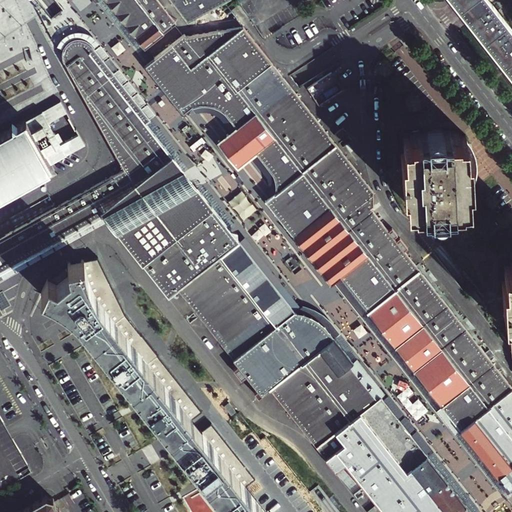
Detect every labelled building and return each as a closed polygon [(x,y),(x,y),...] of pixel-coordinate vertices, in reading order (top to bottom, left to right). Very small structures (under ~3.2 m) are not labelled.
[(106,0),(108,1),(116,11),(117,13),(125,23),(126,25),(134,35),(145,48),(177,23),(158,0),(106,0)] [(167,0),(186,24),(189,23),(170,0),(167,0)] [(170,0),(189,23),(228,0),(170,0)] [(489,0),(451,0),(460,11),(469,21),(492,3),(489,0)] [(511,29),(492,3),(469,21),(511,76),(511,29)] [(511,389),(511,390),(511,389),(511,384),(406,250),(410,248),(401,237),(398,240),(395,237),(399,234),(394,227),(390,230),(372,208),(374,206),(375,195),(373,193),(375,191),(243,26),(187,35),(185,33),(154,57),(153,58),(144,65),(183,114),(192,107),(196,106),(199,105),(204,105),(208,105),(212,105),(217,107),(221,109),(225,112),(227,115),(229,117),(237,127),(245,137),(248,141),(257,152),(264,162),(266,164),(274,173),(273,174),(274,175),(276,180),(276,185),(276,192),(275,192),(265,199),(332,283),(341,276),(344,281),(346,283),(350,289),(355,295),(358,298),(358,299),(360,300),(363,304),(364,306),(367,310),(368,311),(369,312),(377,322),(378,324),(386,334),(388,336),(414,369),(416,371),(423,381),(425,383),(434,395),(442,404),(443,405),(471,440),(472,442),(481,454),(501,479),(500,480),(505,486),(506,485),(509,489),(511,487),(511,486),(511,389)] [(94,48),(91,44),(89,42),(86,40),(80,39),(77,39),(73,39),(70,41),(68,43),(66,45),(64,48),(63,51),(63,52),(62,56),(63,61),(124,169),(59,206),(60,209),(57,210),(56,208),(31,222),(32,225),(29,226),(28,223),(6,236),(7,239),(0,242),(0,274),(1,274),(1,273),(12,267),(12,268),(14,266),(25,260),(27,259),(38,252),(38,253),(40,251),(51,245),(53,244),(65,237),(65,238),(67,237),(67,236),(77,230),(77,231),(80,229),(79,229),(90,223),(91,223),(93,222),(93,221),(104,215),(122,206),(120,198),(120,190),(121,186),(124,181),(128,176),(130,178),(132,177),(131,176),(137,172),(152,190),(186,171),(175,159),(175,157),(174,157),(147,123),(151,119),(105,61),(104,61),(103,60),(104,59),(96,49),(95,50),(94,48)] [(319,105),(345,89),(333,70),(307,85),(319,105)] [(0,192),(37,172),(86,144),(80,134),(60,145),(47,121),(67,110),(61,100),(0,133),(0,192)] [(245,137),(237,127),(219,142),(238,167),(257,152),(248,141),(245,137)] [(344,127),(335,134),(339,138),(347,132),(344,127)] [(430,209),(447,208),(447,206),(454,206),(454,203),(462,203),(462,200),(469,200),(468,183),(471,183),(470,152),(467,152),(466,136),(459,136),(459,133),(451,134),(451,131),(443,132),(443,130),(426,131),(426,133),(419,133),(419,136),(411,136),(411,138),(404,139),(405,155),(402,156),(404,187),(406,186),(407,203),(414,203),(414,205),(423,205),(423,207),(430,207),(430,209)] [(38,174),(43,183),(57,175),(52,166),(38,174)] [(176,233),(176,234),(184,244),(191,238),(184,231),(185,230),(183,228),(184,228),(179,222),(177,223),(168,212),(164,207),(198,187),(193,181),(186,171),(152,190),(137,172),(131,176),(132,177),(130,178),(128,176),(124,181),(121,186),(120,190),(120,198),(122,206),(104,215),(117,231),(134,221),(144,233),(152,239),(164,240),(174,235),(174,234),(175,233),(176,233)] [(475,511),(327,326),(324,322),(320,320),(314,317),(309,314),(303,312),(296,311),(287,300),(288,298),(286,298),(278,288),(278,286),(277,286),(269,276),(269,275),(268,275),(259,264),(260,263),(258,263),(250,253),(250,251),(249,251),(246,248),(213,207),(198,187),(164,207),(168,212),(177,223),(179,222),(184,228),(183,228),(185,230),(184,231),(191,238),(184,244),(176,234),(176,233),(175,233),(174,234),(174,235),(164,240),(158,240),(152,239),(144,233),(134,221),(117,231),(137,256),(169,297),(179,289),(263,395),(271,388),(341,477),(351,469),(385,511),(475,511)] [(0,194),(0,206),(17,197),(12,189),(0,194)] [(70,273),(57,283),(48,279),(42,293),(65,306),(77,317),(231,511),(266,511),(100,301),(92,286),(84,261),(68,263),(70,273)] [(59,266),(48,279),(57,283),(70,273),(68,263),(59,266)] [(511,265),(505,266),(506,283),(503,283),(505,314),(508,314),(509,331),(511,330),(511,265)] [(475,290),(471,294),(477,302),(482,298),(475,290)] [(114,415),(122,408),(100,381),(92,387),(114,415)] [(0,489),(32,471),(0,415),(0,489)] [(60,511),(53,498),(46,496),(17,511),(60,511)]
